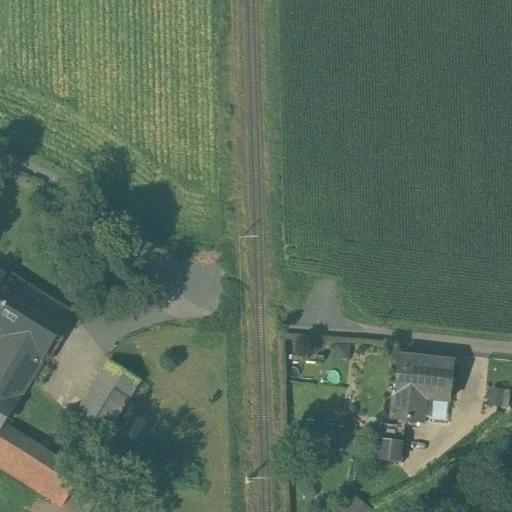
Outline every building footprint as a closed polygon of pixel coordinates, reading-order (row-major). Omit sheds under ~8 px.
[(0,312),(20,281),(3,271),(6,266),(0,262),(0,312)] [(72,313),(20,281),(0,312),(0,431),(3,427),(4,426),(72,313)] [(454,362),(399,356),(395,395),(424,398),(450,401),(454,362)] [(140,380),(109,361),(81,407),(112,426),(140,380)] [(424,398),(395,395),(393,419),(421,422),(424,398)] [(112,426),(81,407),(73,419),(104,439),(112,426)] [(406,426),(379,422),(379,430),(375,460),(378,460),(402,463),(406,426)] [(81,476),(3,427),(0,431),(0,467),(62,506),(81,476)] [(75,431),(75,433),(75,435),(76,437),(78,438),(80,439),(82,438),(84,437),(85,435),(85,433),(85,431),(83,430),(82,429),(80,428),(78,429),(76,430),(75,431)] [(96,443),(97,441),(96,439),(95,438),(93,437),(91,436),(89,437),(88,438),(87,440),(86,441),(87,443),(88,445),(89,446),(91,447),(93,446),(95,445),(96,443)]
